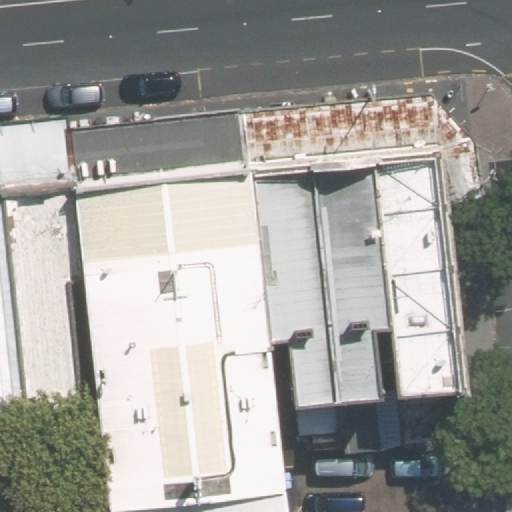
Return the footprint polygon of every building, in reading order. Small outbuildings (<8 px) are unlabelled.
[(0,181),(87,174),(261,158),(379,147),(460,140),(456,91),(0,125),(0,181)] [(452,142),(385,149),(405,376),(470,373),(452,142)] [(385,149),(299,157),(315,385),(405,376),(385,149)] [(299,157),(112,175),(127,377),(135,511),(137,511),(322,500),(315,385),(299,157)] [(127,377),(112,175),(0,186),(0,395),(20,394),(127,377)]
